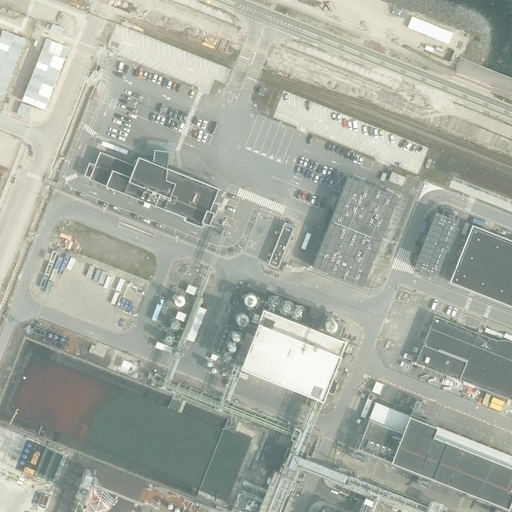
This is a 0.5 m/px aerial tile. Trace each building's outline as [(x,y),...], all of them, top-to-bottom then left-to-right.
[(0,49),(0,75),(10,79),(18,56),(0,49)] [(220,188),(169,168),(170,151),(156,149),(155,161),(141,156),(139,161),(136,160),(134,166),(101,152),(96,165),(90,163),(86,175),(91,177),(91,178),(188,216),(187,219),(203,226),(204,223),(205,221),(212,223),(216,212),(211,210),(220,188)] [(402,186),(405,177),(391,172),(388,180),(402,186)] [(351,175),(315,265),(366,285),(401,195),(351,175)] [(435,211),(413,267),(436,276),(458,220),(435,211)] [(279,268),(295,228),(286,224),(287,223),(286,223),(270,264),(279,268)] [(511,306),(511,242),(471,226),(449,282),(511,306)] [(249,294),(247,294),(246,295),(245,297),(244,299),(244,301),(245,302),(246,304),(248,305),(250,305),(251,305),(253,304),(255,303),(256,302),(256,300),(256,298),(255,296),(254,295),(253,294),(251,293),(249,294)] [(179,295),(177,295),(176,297),(175,298),(174,300),(175,302),(175,303),(176,304),(178,305),(179,306),(181,306),(183,305),(184,304),(185,303),(186,301),(185,299),(185,297),(184,296),(182,295),(181,295),(179,295)] [(186,337),(193,340),(205,308),(199,306),(202,299),(197,297),(191,315),(194,316),(186,337)] [(321,397),(344,339),(264,307),(241,365),(317,396),(321,397)] [(240,313),(239,313),(237,315),(236,316),(236,318),(236,320),(237,322),(238,323),(239,324),(241,324),(243,324),(245,324),(246,322),(247,321),(248,319),(248,317),(247,316),(246,314),(244,313),(242,313),(240,313)] [(334,314),(333,314),(331,315),(330,317),(330,319),(330,321),(331,322),(332,324),(333,325),(335,325),(337,325),(339,324),(340,323),(341,322),(342,320),(341,318),(341,316),(340,315),(338,314),(336,314),(334,314)] [(434,317),(416,363),(511,401),(511,348),(494,341),(434,317)] [(236,329),(235,329),(234,330),(233,331),(233,333),(233,334),(234,335),(234,336),(236,337),(237,338),(238,337),(240,337),(241,336),(241,335),(242,334),(242,332),(241,331),(240,330),(239,329),(238,329),(236,329)] [(232,340),(231,340),(230,341),(229,342),(228,343),(229,345),(229,346),(230,347),(231,348),(232,348),(234,348),(235,348),(236,347),(237,346),(237,344),(237,343),(237,342),(236,341),(235,340),(233,340),(232,340)] [(511,457),(435,427),(436,425),(409,414),(408,416),(374,403),(356,449),(506,510),(511,493),(511,457)]
